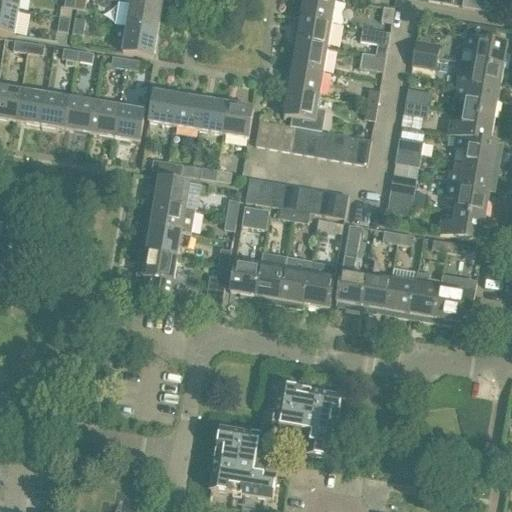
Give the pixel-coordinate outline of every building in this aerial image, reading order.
[(0,0),(0,8),(19,12),(20,0),(0,0)] [(66,0),(65,10),(74,11),(76,0),(66,0)] [(76,0),(74,11),(83,13),(85,0),(76,0)] [(131,0),(131,4),(162,9),(163,0),(131,0)] [(324,0),(304,0),(301,21),(332,26),(336,2),(324,0)] [(463,0),(462,9),(477,12),(479,1),(470,0),(463,0)] [(479,1),(477,12),(492,14),(493,4),(479,1)] [(131,4),(127,29),(158,34),(162,9),(131,4)] [(19,12),(0,8),(0,34),(14,37),(19,12)] [(381,25),(392,27),(394,12),(384,10),(381,25)] [(57,34),(68,36),(70,21),(60,19),(57,34)] [(75,21),(72,37),(83,38),(85,23),(75,21)] [(292,45),(297,46),(327,51),(332,26),(301,21),(300,29),(295,28),(292,45)] [(475,54),(473,65),(504,70),(508,46),(494,44),(496,31),(468,26),(464,52),(475,54)] [(158,34),(127,29),(123,55),(153,60),(158,34)] [(377,49),(376,59),(386,61),(390,36),(363,32),(361,46),(377,49)] [(13,54),(28,56),(30,46),(15,43),(13,54)] [(416,44),(414,57),(438,61),(440,48),(416,44)] [(30,46),(28,56),(43,59),(45,48),(30,46)] [(297,46),(293,69),(324,74),(327,51),(297,46)] [(62,62),(77,64),(79,54),(64,52),(62,62)] [(79,54),(77,64),(92,67),(94,56),(79,54)] [(386,61),(376,59),(362,56),(360,71),(383,75),(386,61)] [(438,61),(414,57),(412,69),(435,73),(438,61)] [(111,70),(126,72),(128,62),(113,60),(111,70)] [(128,62),(126,72),(141,75),(143,64),(128,62)] [(462,63),(458,87),(499,94),(504,70),(473,65),(462,63)] [(293,69),(289,94),(319,99),(324,74),(293,69)] [(467,102),(464,114),(495,119),(499,94),(458,87),(455,100),(467,102)] [(0,121),(17,124),(22,94),(0,90),(0,121)] [(370,93),(367,108),(377,109),(380,95),(370,93)] [(408,93),(406,105),(429,109),(431,97),(408,93)] [(17,124),(41,128),(46,98),(22,94),(17,124)] [(319,99),(289,94),(284,120),(293,121),(291,130),(298,131),(310,133),(321,135),(325,113),(317,112),(319,99)] [(149,125),(175,129),(180,99),(154,95),(149,125)] [(41,128),(65,133),(70,102),(46,98),(41,128)] [(175,129),(199,133),(204,103),(180,99),(175,129)] [(65,133),(90,137),(95,106),(70,102),(65,133)] [(199,133),(223,137),(228,107),(204,103),(199,133)] [(429,109),(406,105),(404,118),(427,121),(429,109)] [(90,137),(114,141),(119,110),(95,106),(90,137)] [(228,107),(223,137),(248,142),(253,111),(228,107)] [(377,109),(367,108),(365,122),(375,124),(377,109)] [(119,110),(114,141),(140,145),(145,114),(119,110)] [(451,125),(449,135),(491,142),(495,119),(464,114),(462,127),(451,125)] [(255,149),(269,152),(273,126),(260,124),(255,149)] [(269,152),(280,154),(285,129),(273,126),(269,152)] [(280,154),(293,156),(298,131),(291,130),(285,129),(280,154)] [(293,156),(305,158),(310,133),(298,131),(293,156)] [(305,158),(318,160),(322,135),(321,135),(310,133),(305,158)] [(318,160),(330,163),(335,137),(322,135),(318,160)] [(466,154),(464,165),(494,170),(498,145),(490,144),(491,142),(449,135),(449,138),(456,140),(454,152),(466,154)] [(330,163),(343,165),(347,139),(335,137),(330,163)] [(343,165),(355,167),(359,141),(347,139),(343,165)] [(359,141),(355,167),(367,169),(372,144),(359,141)] [(399,142),(397,154),(421,158),(423,146),(399,142)] [(421,158),(397,154),(395,166),(419,170),(421,158)] [(151,173),(166,176),(168,165),(153,163),(151,173)] [(168,165),(166,176),(181,178),(183,168),(168,165)] [(450,176),(448,187),(490,194),(494,170),(464,165),(461,178),(450,176)] [(200,181),(215,184),(217,174),(216,173),(217,167),(208,166),(207,172),(202,171),(200,181)] [(217,174),(215,184),(230,186),(232,176),(217,174)] [(159,181),(155,205),(186,210),(190,186),(159,181)] [(246,205),(259,208),(264,184),(250,182),(246,205)] [(259,208),(271,210),(275,186),(264,184),(259,208)] [(271,210),(281,211),(283,211),(287,188),(275,186),(271,210)] [(457,203),(455,214),(486,219),(490,194),(448,187),(446,201),(457,203)] [(283,211),(296,213),(300,190),(287,188),(283,211)] [(300,190),(296,213),(309,216),(313,193),(300,190)] [(391,191),(389,203),(413,207),(415,195),(391,191)] [(313,193),(309,216),(311,216),(321,218),(325,195),(313,193)] [(337,197),(325,195),(321,218),(333,220),(337,197)] [(349,199),(337,197),(333,220),(345,222),(349,199)] [(229,203),(227,218),(237,220),(240,205),(229,203)] [(413,207),(389,203),(387,215),(410,219),(413,207)] [(155,205),(151,229),(182,235),(191,236),(195,212),(186,210),(155,205)] [(279,222),(294,224),(296,213),(283,211),(281,211),(279,222)] [(255,212),(253,222),(268,225),(269,215),(255,212)] [(296,213),(294,224),(309,227),(311,216),(309,216),(296,213)] [(486,219),(455,214),(453,227),(442,225),(439,237),(481,244),(486,219)] [(237,220),(227,218),(224,233),(235,234),(237,220)] [(316,233),(331,235),(333,225),(318,223),(316,233)] [(345,312),(362,314),(368,279),(354,277),(361,231),(350,228),(337,305),(346,307),(345,312)] [(151,229),(147,254),(177,259),(182,235),(151,229)] [(0,294),(1,294),(5,272),(4,272),(10,233),(0,230),(0,294)] [(383,245),(397,247),(399,237),(384,234),(383,245)] [(399,237),(397,247),(412,250),(414,239),(399,237)] [(431,253),(446,256),(448,245),(433,243),(431,253)] [(448,245),(446,256),(461,258),(463,248),(448,245)] [(221,252),(218,267),(229,269),(231,254),(221,252)] [(177,259),(147,254),(143,280),(146,280),(144,296),(174,301),(177,284),(173,284),(177,259)] [(254,304),(280,309),(288,261),(264,257),(262,269),(257,300),(255,299),(254,304)] [(288,261),(280,309),(303,313),(304,308),(305,308),(310,277),(312,266),(288,261)] [(230,295),(255,299),(257,300),(262,269),(236,265),(230,295)] [(310,277),(305,308),(329,312),(335,282),(326,280),(328,268),(312,266),(310,277)] [(229,269),(218,267),(216,282),(226,283),(229,269)] [(418,324),(435,327),(441,291),(442,286),(441,286),(439,283),(430,282),(431,277),(418,275),(416,287),(417,287),(411,318),(419,319),(418,324)] [(378,312),(387,314),(392,283),(368,279),(362,314),(377,317),(378,312)] [(411,323),(411,318),(417,287),(416,287),(392,283),(387,314),(395,315),(394,320),(411,323)] [(441,291),(435,327),(450,329),(451,324),(460,326),(462,318),(471,320),(476,291),(454,287),(453,293),(441,291)] [(337,423),(339,423),(342,401),(303,394),(304,393),(281,389),(275,427),(273,427),(273,428),(261,426),(259,438),(258,437),(258,438),(220,432),(216,455),(218,455),(211,494),(234,498),(234,497),(273,503),(276,481),(258,477),(260,468),(266,469),(271,440),(300,445),(302,439),(311,440),(308,459),(331,462),(337,423)]
